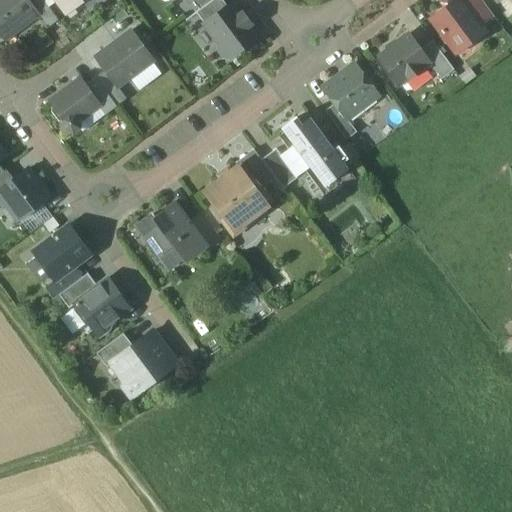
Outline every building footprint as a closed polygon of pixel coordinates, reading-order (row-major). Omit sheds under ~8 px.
[(26,0),(0,0),(0,32),(4,38),(37,15),(37,14),(26,0)] [(42,0),(26,0),(37,14),(37,15),(47,29),(58,21),(42,0)] [(57,0),(68,15),(81,5),(78,2),(80,0),(57,0)] [(192,0),(199,10),(212,0),(192,0)] [(212,0),(199,10),(195,13),(204,24),(227,7),(221,0),(212,0)] [(479,26),(459,0),(454,0),(430,18),(442,35),(441,37),(445,42),(447,41),(456,54),(485,32),(480,26),(479,26)] [(493,16),(480,0),(459,0),(479,26),(480,26),(493,16)] [(227,7),(204,24),(219,44),(218,50),(223,57),(229,58),(256,38),(248,26),(250,25),(242,13),(239,15),(231,4),(227,7)] [(130,31),(95,57),(105,70),(117,87),(152,61),(130,31)] [(420,51),(408,35),(379,56),(400,85),(429,63),(420,51)] [(453,70),(432,42),(420,51),(429,63),(441,79),(453,70)] [(354,65),(323,88),(334,104),(346,119),(377,95),(354,65)] [(105,70),(95,78),(117,107),(126,99),(117,87),(105,70)] [(117,107),(95,78),(84,86),(99,106),(98,107),(105,115),(117,107)] [(79,79),(50,101),(62,118),(61,125),(65,131),(72,132),(78,128),(79,121),(98,107),(99,106),(84,86),(79,79)] [(346,119),(334,104),(325,111),(346,140),(356,133),(346,119)] [(308,119),(309,119),(301,124),(296,118),(281,129),(309,168),(323,187),(348,169),(343,163),(348,159),(338,146),(333,149),(310,118),(308,119)] [(309,168),(293,146),(280,156),(296,177),(309,168)] [(276,149),(261,160),(275,179),(282,189),(297,178),(296,177),(280,156),(276,149)] [(261,160),(253,150),(235,163),(237,166),(241,164),(253,180),(249,182),(257,192),(275,179),(261,160)] [(257,192),(249,182),(253,180),(241,164),(237,166),(204,191),(234,230),(267,206),(257,192)] [(13,180),(0,189),(0,202),(4,207),(7,205),(18,220),(48,198),(26,170),(13,180)] [(5,170),(0,174),(0,189),(13,180),(5,170)] [(174,204),(156,218),(153,214),(139,225),(165,259),(177,250),(185,260),(205,245),(201,240),(188,223),(174,204)] [(201,213),(188,223),(201,240),(204,237),(212,248),(221,241),(201,213)] [(234,230),(225,219),(222,221),(233,236),(248,224),(246,221),(234,230)] [(49,233),(58,228),(52,220),(44,225),(49,233)] [(50,275),(55,281),(76,266),(90,256),(70,227),(34,252),(37,257),(50,275)] [(50,275),(37,257),(28,263),(41,282),(50,275)] [(55,281),(45,288),(53,299),(58,295),(84,277),(76,266),(55,281)] [(84,277),(58,295),(68,309),(74,305),(73,304),(96,286),(87,274),(84,277)] [(96,286),(73,304),(74,305),(98,337),(109,329),(107,325),(129,308),(119,295),(118,295),(107,280),(97,287),(96,286)] [(132,346),(110,363),(111,364),(119,374),(123,371),(131,381),(123,387),(131,398),(175,364),(151,332),(132,346)] [(123,334),(96,354),(106,367),(111,364),(110,363),(132,346),(123,334)]
